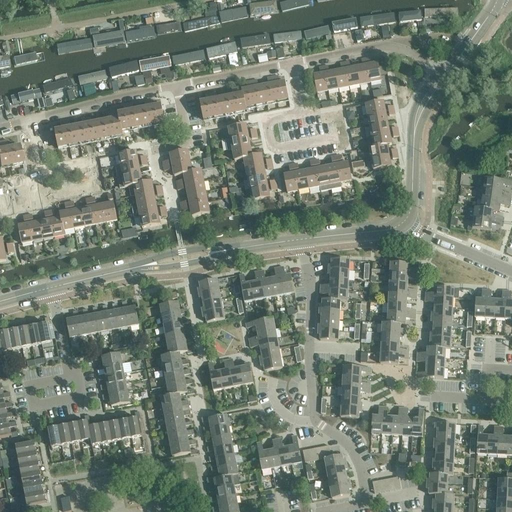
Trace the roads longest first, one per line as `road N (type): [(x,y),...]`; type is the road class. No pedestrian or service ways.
road 1 (residential): [(0,39),(211,0)]
road 2 (residential): [(314,421),(303,241)]
road 3 (residential): [(291,64),(389,47),(446,76)]
road 4 (secondary): [(405,222),(416,127),(446,76)]
road 5 (residential): [(34,120),(177,88)]
road 6 (secondary): [(254,246),(182,251),(114,273)]
road 7 (secondary): [(114,273),(184,266),(254,246)]
road 8 (residential): [(331,511),(366,505),(358,464),(341,437),(314,421)]
road 9 (residential): [(268,122),(279,151),(330,141),(321,115),(299,111)]
